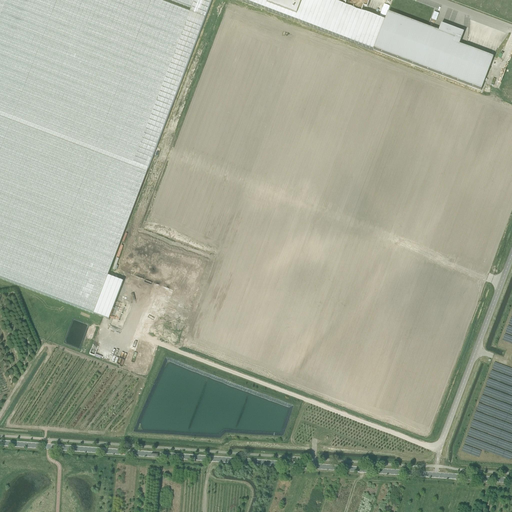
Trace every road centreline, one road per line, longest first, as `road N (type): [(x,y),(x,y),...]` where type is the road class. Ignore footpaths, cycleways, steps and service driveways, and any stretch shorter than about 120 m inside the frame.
road 1 (tertiary): [(511,480),(0,443)]
road 2 (track): [(142,337),(440,446)]
road 3 (unclassified): [(441,441),(511,255)]
